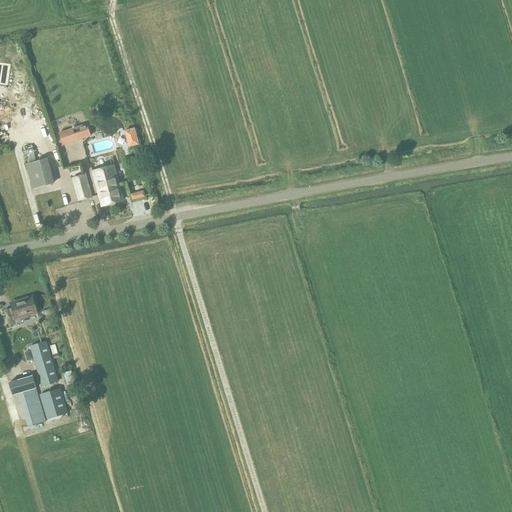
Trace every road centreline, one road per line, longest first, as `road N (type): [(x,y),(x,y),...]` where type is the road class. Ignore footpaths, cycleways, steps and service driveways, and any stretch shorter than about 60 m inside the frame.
road 1 (track): [(264,511),(110,15),(112,0)]
road 2 (unclassified): [(511,156),(0,251)]
